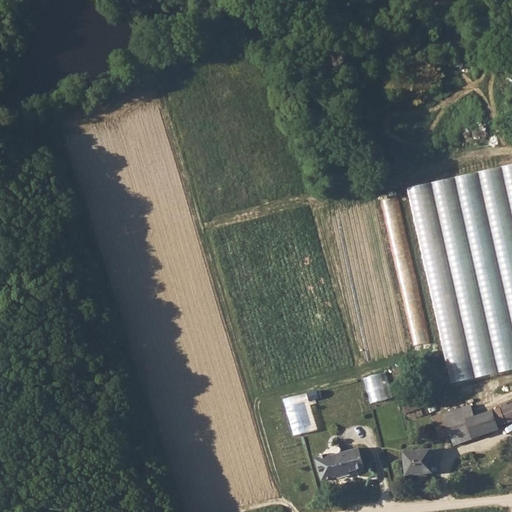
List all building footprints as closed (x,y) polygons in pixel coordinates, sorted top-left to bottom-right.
[(511,166),(413,185),(449,382),(511,370),(511,166)] [(385,199),(389,217),(402,214),(398,196),(385,199)] [(365,379),(373,403),(393,397),(386,372),(365,379)] [(318,390),(285,399),(295,435),(319,429),(311,402),(321,399),(318,390)] [(448,410),(444,412),(451,434),(454,442),(500,427),(500,424),(511,419),(511,403),(475,415),(471,403),(448,410)] [(337,476),(337,477),(350,473),(348,469),(364,465),(358,446),(331,455),(330,453),(315,458),(322,481),(337,476)] [(431,448),(404,451),(407,476),(434,472),(431,448)]
